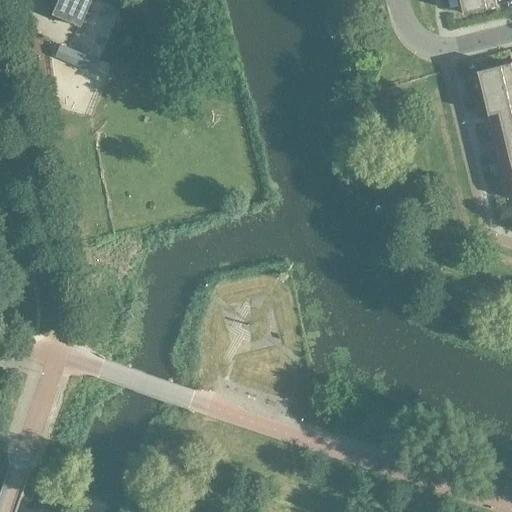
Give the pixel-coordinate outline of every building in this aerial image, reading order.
[(88,0),(55,0),(49,14),(77,27),(88,0)] [(497,6),(495,0),(457,0),(459,8),(462,7),(464,14),(497,6)] [(477,78),(481,93),(511,85),(511,63),(511,62),(479,70),(480,77),(477,78)] [(511,107),(511,85),(481,93),(484,108),(488,108),(489,114),(511,107)] [(511,130),(511,107),(489,114),(491,119),(487,120),(491,135),(511,130)] [(511,152),(511,130),(491,135),(495,150),(498,149),(500,155),(511,152)] [(511,174),(511,152),(500,155),(501,161),(498,162),(501,177),(511,174)] [(511,198),(511,174),(501,177),(505,192),(508,191),(510,199),(511,198)]
